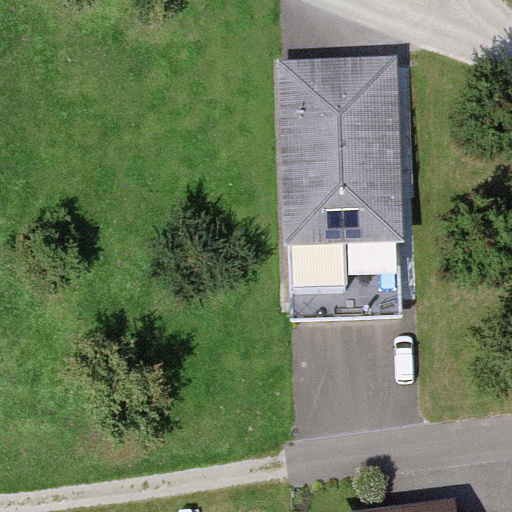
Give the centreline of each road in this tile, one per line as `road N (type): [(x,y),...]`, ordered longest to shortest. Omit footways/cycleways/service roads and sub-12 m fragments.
road 1 (track): [(0,499),(300,454)]
road 2 (residential): [(511,429),(300,454)]
road 3 (track): [(355,0),(511,56)]
